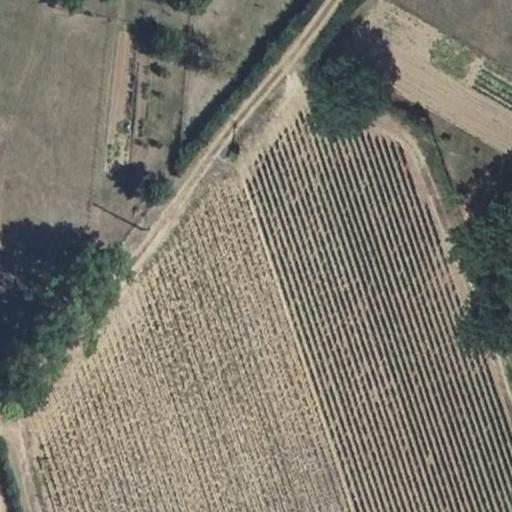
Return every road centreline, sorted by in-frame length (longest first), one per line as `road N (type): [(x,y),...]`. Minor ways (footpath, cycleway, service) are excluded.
road 1 (track): [(0,421),(170,222),(332,0)]
road 2 (track): [(277,71),(405,141),(511,412)]
